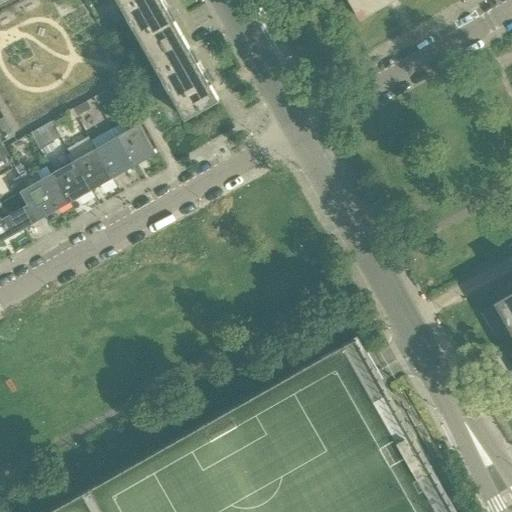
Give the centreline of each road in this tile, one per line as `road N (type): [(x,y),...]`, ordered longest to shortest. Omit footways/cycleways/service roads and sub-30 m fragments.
road 1 (residential): [(511,500),(299,127)]
road 2 (residential): [(299,127),(0,297)]
road 3 (residential): [(511,8),(299,127)]
road 4 (residential): [(299,127),(226,0)]
